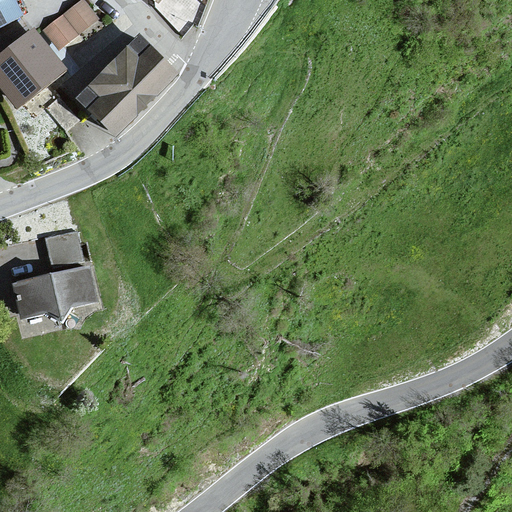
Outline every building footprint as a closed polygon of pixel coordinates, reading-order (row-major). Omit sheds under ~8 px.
[(60,44),(103,16),(92,0),(74,0),(44,20),(60,44)] [(0,23),(26,12),(21,2),(0,10),(0,23)] [(32,28),(0,53),(0,78),(20,104),(65,68),(32,28)] [(137,36),(78,95),(116,133),(175,74),(137,36)] [(52,271),(13,280),(22,317),(44,312),(62,324),(70,307),(93,300),(77,230),(45,237),(52,271)]
